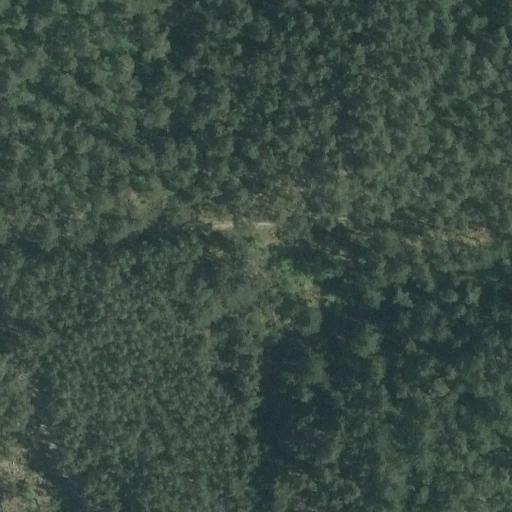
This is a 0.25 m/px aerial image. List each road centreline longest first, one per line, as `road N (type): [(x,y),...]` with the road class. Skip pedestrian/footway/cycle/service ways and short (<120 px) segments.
road 1 (track): [(511,214),(0,233)]
road 2 (track): [(90,511),(0,301)]
